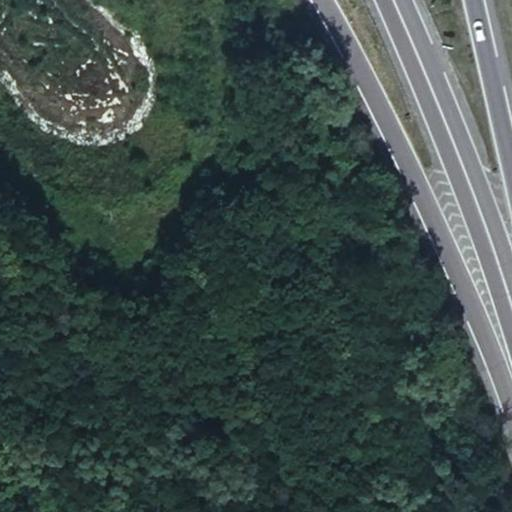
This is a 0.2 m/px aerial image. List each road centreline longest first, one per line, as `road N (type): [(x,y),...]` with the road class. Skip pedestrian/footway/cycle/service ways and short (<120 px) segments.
road 1 (trunk): [(321,0),(511,400)]
road 2 (primary): [(392,0),(511,302)]
road 3 (trunk): [(511,183),(472,0)]
